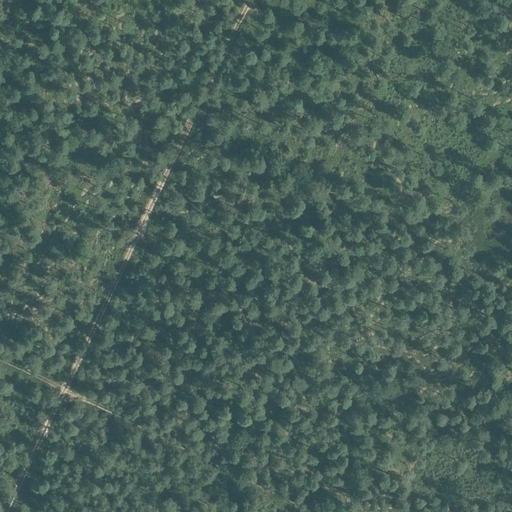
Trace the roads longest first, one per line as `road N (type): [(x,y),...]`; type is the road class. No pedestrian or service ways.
road 1 (track): [(4,511),(248,0)]
road 2 (track): [(0,358),(316,511)]
